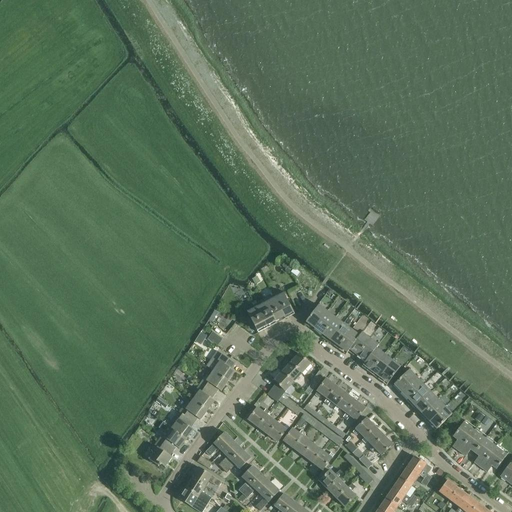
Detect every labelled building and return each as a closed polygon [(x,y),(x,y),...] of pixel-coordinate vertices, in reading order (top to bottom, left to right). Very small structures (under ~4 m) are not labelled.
[(290,265),(285,271),(289,274),(294,268),(290,265)] [(294,269),(291,273),(297,277),(300,273),(294,269)] [(257,277),(252,280),(256,285),(261,282),(257,277)] [(275,299),(285,319),(295,315),(284,294),(275,299)] [(276,324),(285,319),(275,299),(266,304),(276,324)] [(276,324),(266,304),(257,308),(267,329),(276,324)] [(313,331),(327,312),(319,306),(305,325),(313,331)] [(267,329),(257,308),(248,313),(258,334),(267,329)] [(321,337),(335,319),(327,312),(313,331),(321,337)] [(329,343),(343,325),(335,319),(321,337),(329,343)] [(343,325),(329,343),(338,349),(352,331),(343,325)] [(352,331),(338,349),(346,356),(348,352),(360,337),(359,337),(352,331)] [(223,340),(213,332),(208,340),(214,345),(215,344),(218,346),(220,343),(223,340)] [(207,337),(200,333),(195,342),(201,346),(207,337)] [(360,337),(348,352),(356,358),(370,340),(362,334),(359,337),(360,337)] [(370,340),(356,358),(364,364),(364,365),(376,349),(379,346),(370,340)] [(370,374),(384,355),(376,349),(364,365),(364,364),(362,368),(370,374)] [(217,352),(206,367),(213,372),(228,382),(235,372),(232,370),(235,365),(221,355),(217,352)] [(291,364),(302,374),(310,365),(299,355),(291,364)] [(378,380),(392,362),(384,355),(370,374),(378,380)] [(392,362),(378,380),(387,386),(401,368),(392,362)] [(294,383),(302,374),(291,364),(283,372),(294,383)] [(185,373),(178,369),(174,375),(180,379),(185,373)] [(400,395),(417,379),(409,371),(393,387),(400,395)] [(228,382),(213,372),(210,377),(207,375),(200,384),(215,395),(218,390),(221,392),(228,382)] [(271,390),(281,398),(286,392),(285,392),(294,383),(283,372),(274,381),(276,384),(271,390)] [(311,383),(312,384),(316,387),(324,376),(319,372),(311,383)] [(439,376),(434,381),(438,385),(443,380),(439,376)] [(407,402),(424,386),(417,379),(400,395),(407,402)] [(327,400),(336,387),(326,380),(317,392),(318,392),(315,396),(319,399),(322,396),(327,400)] [(215,395),(200,384),(194,393),(197,395),(193,401),(208,411),(215,401),(212,399),(215,395)] [(309,396),(316,387),(312,384),(305,393),(309,396)] [(414,409),(431,393),(424,386),(407,402),(414,409)] [(337,407),(346,394),(336,387),(327,400),(324,403),(327,405),(330,402),(337,407)] [(279,401),(281,398),(271,390),(267,395),(277,403),(279,401)] [(421,417),(438,401),(431,393),(414,409),(421,417)] [(346,414),(356,402),(346,394),(337,407),(334,410),(337,412),(339,409),(346,414)] [(169,405),(160,397),(156,401),(166,409),(169,405)] [(288,409),(291,405),(281,398),(279,401),(288,409)] [(208,411),(193,401),(189,406),(187,404),(180,413),(194,423),(198,419),(201,421),(208,411)] [(438,401),(421,417),(428,424),(445,408),(438,401)] [(356,402),(346,414),(345,416),(349,419),(350,417),(356,422),(365,409),(356,402)] [(158,416),(162,409),(156,405),(152,412),(158,416)] [(291,405),(288,409),(298,416),(301,412),(291,405)] [(314,417),(317,414),(307,406),(304,410),(314,417)] [(445,408),(428,424),(435,432),(452,416),(445,408)] [(258,428),(267,416),(269,413),(265,411),(263,413),(258,409),(248,421),(258,428)] [(194,423),(180,413),(169,427),(186,440),(194,430),(191,428),(194,423)] [(323,424),(326,421),(317,414),(314,417),(323,424)] [(311,426),(314,422),(304,415),(301,418),(311,426)] [(146,423),(153,429),(158,422),(151,416),(146,423)] [(267,416),(258,428),(268,436),(277,423),(275,422),(267,416)] [(365,439),(376,428),(367,419),(354,432),(358,435),(359,434),(365,439)] [(326,421),(323,424),(333,432),(336,428),(326,421)] [(314,422),(311,426),(321,433),(323,429),(314,422)] [(164,423),(160,428),(165,432),(159,441),(173,452),(176,447),(179,449),(186,440),(169,427),(164,423)] [(277,423),(268,436),(278,443),(289,428),(286,425),(284,429),(277,423)] [(459,452),(475,431),(464,423),(453,438),(457,441),(453,448),(459,452)] [(336,428),(333,432),(343,439),(346,436),(336,428)] [(373,447),(384,437),(376,428),(365,439),(362,442),(364,444),(367,441),(373,447)] [(330,440),(333,437),(323,429),(321,433),(330,440)] [(293,449),(303,437),(305,434),(302,432),(300,435),(293,430),(284,442),(293,449)] [(475,454),(486,439),(475,431),(459,452),(466,457),(470,451),(475,454)] [(223,453),(234,442),(225,433),(214,444),(206,453),(210,457),(218,449),(223,453)] [(303,457),(312,444),(303,437),(293,449),(303,457)] [(343,444),(333,437),(330,440),(340,448),(343,444)] [(384,437),(373,447),(370,450),(373,454),(376,451),(382,456),(393,445),(384,437)] [(481,468),(496,447),(486,439),(475,454),(479,457),(474,464),(481,468)] [(173,452),(159,441),(152,450),(155,452),(149,460),(158,467),(160,466),(161,467),(161,466),(165,468),(172,459),(170,456),(173,452)] [(223,470),(242,450),(234,442),(223,453),(227,457),(219,466),(223,470)] [(353,454),(357,450),(350,443),(349,444),(346,447),(353,454)] [(312,444),(303,457),(313,464),(322,452),(312,444)] [(496,447),(481,468),(487,473),(492,467),(496,470),(507,455),(496,447)] [(242,450),(223,470),(227,474),(235,465),(240,470),(251,459),(242,450)] [(359,461),(364,456),(357,450),(353,454),(359,461)] [(322,452),(313,464),(322,471),(334,456),(331,454),(329,457),(322,452)] [(353,467),(356,463),(347,454),(344,458),(353,467)] [(364,456),(359,461),(368,470),(373,465),(364,456)] [(208,469),(212,464),(201,457),(198,463),(208,469)] [(407,468),(419,476),(426,465),(415,457),(407,468)] [(511,485),(511,483),(511,462),(511,464),(501,477),(511,485)] [(361,475),(364,472),(356,463),(353,467),(361,475)] [(247,483),(239,491),(243,495),(262,475),(253,467),(251,468),(249,466),(242,473),(244,476),(242,478),(247,483)] [(192,479),(205,487),(209,482),(219,488),(222,483),(212,477),(212,476),(199,468),(192,479)] [(400,478),(412,486),(419,476),(407,468),(400,478)] [(328,491),(339,480),(344,475),(340,471),(335,476),(330,471),(319,482),(328,491)] [(364,472),(361,475),(359,477),(368,486),(373,481),(364,472)] [(260,495),(270,483),(262,475),(243,495),(247,499),(255,490),(260,495)] [(405,497),(412,486),(400,478),(393,489),(405,497)] [(202,492),(205,487),(192,479),(186,489),(209,504),(212,499),(202,492)] [(336,499),(347,489),(339,480),(328,491),(336,499)] [(449,500),(458,489),(448,481),(439,493),(449,500)] [(270,483),(260,495),(264,499),(256,507),(260,511),(269,503),(279,492),(270,483)] [(347,489),(336,499),(345,508),(356,497),(351,492),(356,488),(352,484),(347,489)] [(186,489),(179,500),(198,511),(203,511),(209,504),(186,489)] [(415,504),(410,500),(405,497),(393,489),(386,499),(398,507),(402,501),(412,508),(415,504)] [(460,508),(468,497),(458,489),(449,500),(460,508)] [(286,511),(294,502),(284,495),(275,507),(280,511),(278,511),(286,511)] [(468,497),(460,508),(456,511),(463,511),(464,511),(472,511),(478,504),(468,497)] [(382,511),(394,511),(398,507),(386,499),(379,510),(382,511)] [(301,511),(303,509),(294,502),(286,511),(301,511)] [(442,510),(446,505),(441,502),(438,507),(442,510)]
